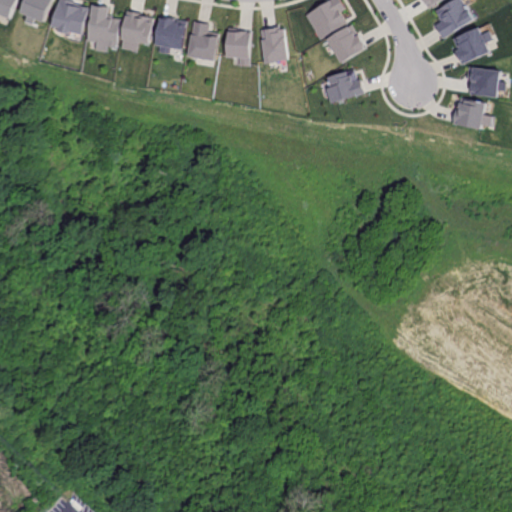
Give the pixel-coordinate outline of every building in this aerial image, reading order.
[(0,0),(0,13),(11,18),(18,0),(0,0)] [(27,0),(22,13),(29,16),(26,22),(34,25),(36,19),(45,22),(53,0),(27,0)] [(64,0),(60,0),(54,26),(61,28),(60,32),(71,35),(71,33),(82,36),(90,8),(64,0)] [(330,0),(306,14),(321,41),(349,24),(342,11),(346,9),(341,0),(330,0)] [(425,0),(431,9),(445,0),(425,0)] [(465,0),(456,0),(439,11),(445,21),(439,26),(447,38),(477,19),(465,0)] [(96,5),(90,41),(97,42),(96,51),(108,53),(109,48),(118,50),(123,20),(108,18),(110,8),(96,5)] [(154,18),(130,13),(123,50),(138,53),(140,43),(149,44),(154,18)] [(154,45),(161,47),(160,52),(171,54),(172,48),(182,50),(188,21),(161,15),(154,45)] [(196,21),(189,56),(216,61),(221,34),(210,32),(212,24),(196,21)] [(354,24),(328,40),(343,65),(369,49),(354,24)] [(285,27),(262,30),(267,63),(290,60),(285,27)] [(483,28),(454,39),(465,64),(494,52),(490,43),(497,40),(494,31),(486,34),(483,28)] [(254,30),(230,29),(228,57),(241,58),(240,65),(251,66),(254,30)] [(363,79),(360,80),(356,69),(329,77),(332,87),(328,89),(333,105),(368,94),(363,79)] [(511,83),(502,82),(503,72),(472,69),(471,82),(475,82),(474,94),(501,97),(502,90),(510,91),(511,83)] [(497,117),(487,115),(489,103),(464,98),(461,109),(459,108),(456,124),(484,130),(485,125),(495,127),(497,117)]
